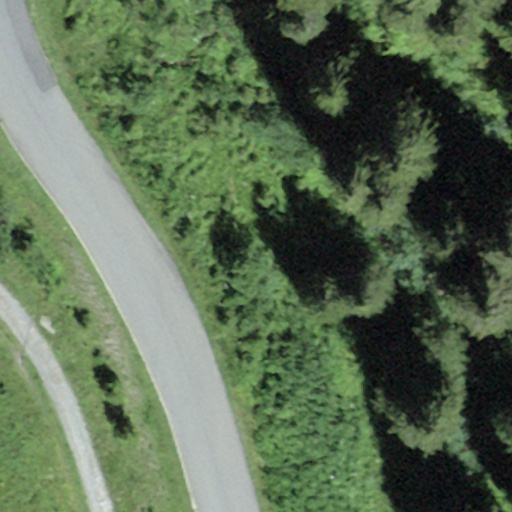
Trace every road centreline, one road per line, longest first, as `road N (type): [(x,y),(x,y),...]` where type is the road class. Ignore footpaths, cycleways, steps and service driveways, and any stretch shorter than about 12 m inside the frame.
road 1 (tertiary): [(0,35),(169,326),(233,511)]
road 2 (track): [(102,511),(58,387),(0,302)]
